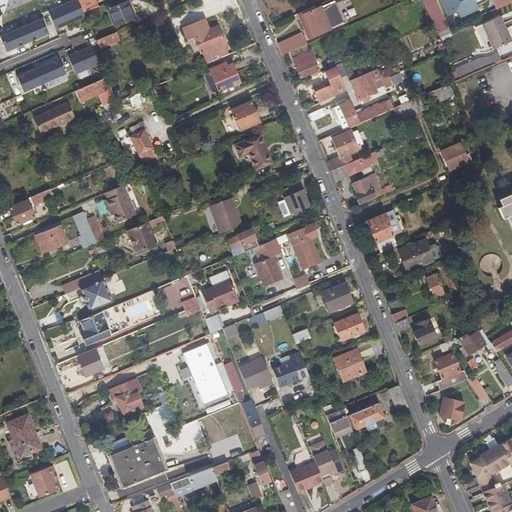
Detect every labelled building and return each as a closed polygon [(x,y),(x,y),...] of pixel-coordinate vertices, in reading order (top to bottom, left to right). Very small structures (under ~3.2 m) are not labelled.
[(73,0),(46,12),(54,30),(83,17),(81,13),(75,0),(73,0)] [(97,7),(94,0),(75,0),(81,13),(97,7)] [(422,0),(432,23),(437,34),(445,31),(431,0),(422,0)] [(464,14),(458,0),(440,0),(447,15),(457,11),(459,16),(464,14)] [(458,0),(464,14),(475,9),(472,1),(475,0),(458,0)] [(126,3),(105,12),(112,28),(133,19),(126,3)] [(321,3),(302,11),(303,14),(302,15),(312,36),(314,36),(315,37),(323,33),(322,32),(329,29),(322,13),(325,12),(321,3)] [(481,25),(492,50),(510,41),(499,17),(481,25)] [(49,35),(42,19),(0,37),(7,53),(49,35)] [(200,54),(205,64),(226,55),(222,45),(223,44),(216,26),(207,30),(203,20),(181,29),(185,40),(191,38),(198,54),(200,54)] [(115,32),(96,41),(99,48),(118,40),(115,32)] [(301,36),(278,46),(281,55),(306,44),(303,37),(301,36)] [(281,55),(284,62),(291,59),(295,67),(294,68),(299,78),(308,74),(309,76),(319,72),(306,44),(281,55)] [(90,45),(66,55),(74,74),(98,64),(90,45)] [(97,55),(99,62),(112,57),(109,50),(97,55)] [(14,78),(21,94),(66,74),(59,59),(14,78)] [(346,61),(340,63),(345,74),(351,72),(346,61)] [(455,72),(458,79),(481,69),(478,62),(455,72)] [(223,63),(208,70),(217,91),(238,83),(230,64),(224,67),(223,63)] [(334,67),(338,77),(344,75),(340,64),(334,66),(334,67)] [(338,77),(334,67),(324,72),(329,85),(313,91),(318,102),(339,93),(337,89),(342,87),(338,77)] [(382,86),(380,80),(379,78),(374,80),(373,77),(375,76),(373,72),(350,81),(358,99),(375,92),(374,89),(382,86)] [(399,73),(389,76),(392,83),(401,80),(399,73)] [(105,78),(74,92),(79,103),(98,95),(103,108),(115,102),(105,78)] [(357,122),(354,116),(347,101),(342,99),(337,102),(347,126),(357,122)] [(250,102),(230,110),(239,130),(258,122),(250,102)] [(67,103),(34,119),(37,126),(41,134),(73,118),(67,103)] [(327,105),(307,114),(311,121),(330,112),(327,105)] [(374,108),(354,116),(357,122),(357,124),(377,115),(374,108)] [(142,131),(130,137),(138,156),(151,149),(142,131)] [(328,162),(331,171),(343,165),(342,162),(346,160),(345,155),(359,149),(358,146),(355,147),(349,132),(331,139),(338,158),(328,162)] [(257,136),(232,146),(237,158),(246,154),(253,169),(269,163),(257,136)] [(449,148),(458,167),(467,163),(459,144),(449,148)] [(330,171),(334,181),(359,171),(363,169),(374,164),(372,158),(385,153),(383,148),(343,165),(331,171),(330,171)] [(458,167),(449,148),(440,152),(449,171),(458,167)] [(366,179),(353,184),(358,194),(355,195),(358,203),(374,196),(366,179)] [(282,217),(308,207),(301,189),(295,192),(292,185),(279,191),(282,200),(276,203),(282,217)] [(104,200),(108,210),(111,208),(114,215),(117,222),(133,215),(121,186),(104,193),(107,199),(104,200)] [(47,190),(25,200),(25,201),(9,208),(16,225),(33,217),(29,206),(50,197),(47,190)] [(511,194),(497,201),(511,234),(511,194)] [(208,205),(218,233),(240,225),(234,209),(231,210),(227,198),(208,205)] [(82,212),(73,216),(81,237),(78,238),(83,249),(95,244),(82,212)] [(162,221),(161,216),(149,221),(151,225),(162,221)] [(383,216),(366,222),(374,242),(391,235),(383,216)] [(85,220),(95,244),(102,241),(92,217),(85,220)] [(43,253),(66,243),(57,222),(49,226),(50,230),(35,236),(43,253)] [(145,223),(126,231),(135,254),(154,246),(145,223)] [(311,225),(288,235),(302,271),(318,263),(309,239),(315,237),(311,225)] [(228,254),(229,257),(256,246),(250,230),(249,229),(236,235),(235,237),(227,240),(230,249),(239,246),(240,248),(230,252),(230,254),(228,254)] [(167,252),(174,249),(171,241),(164,244),(167,252)] [(423,241),(398,251),(406,271),(432,260),(423,241)] [(272,256),(253,264),(263,287),(281,279),(272,256)] [(455,292),(457,291),(441,264),(433,267),(434,270),(437,269),(450,292),(454,290),(455,292)] [(72,282),(75,290),(79,288),(97,280),(102,279),(99,270),(72,282)] [(435,275),(426,279),(433,297),(442,293),(435,275)] [(292,281),(295,288),(308,283),(305,276),(292,281)] [(110,301),(102,279),(97,280),(79,288),(88,311),(101,305),(102,304),(110,301)] [(229,280),(199,292),(208,313),(216,310),(215,307),(225,304),(237,299),(229,280)] [(75,290),(72,282),(71,281),(62,285),(66,294),(75,290)] [(343,283),(321,293),(328,311),(350,302),(343,283)] [(184,310),(197,305),(194,296),(181,302),(184,310)] [(442,303),(429,308),(431,314),(444,308),(442,303)] [(250,326),(281,314),(278,305),(247,317),(250,326)] [(390,314),(394,323),(406,318),(403,309),(390,314)] [(99,312),(79,321),(83,332),(79,334),(83,345),(110,334),(100,312),(99,312)] [(203,318),(208,333),(222,328),(217,313),(203,318)] [(355,314),(333,323),(339,339),(361,330),(355,314)] [(406,318),(394,323),(397,331),(408,327),(407,325),(412,322),(410,317),(406,318)] [(419,330),(412,333),(417,343),(434,335),(426,320),(417,324),(419,330)] [(225,338),(237,333),(233,322),(221,327),(225,338)] [(290,334),(293,340),(308,333),(306,328),(290,334)] [(482,330),(477,332),(484,345),(489,342),(486,336),(482,330)] [(511,333),(510,330),(489,342),(495,351),(511,340),(511,333)] [(456,346),(462,357),(484,345),(477,332),(466,337),(465,335),(453,341),(456,346)] [(452,339),(438,345),(441,352),(456,346),(453,341),(452,339)] [(181,354),(202,405),(227,396),(205,344),(181,354)] [(278,386),(307,375),(303,364),(297,349),(287,353),(290,361),(271,369),(278,386)] [(355,349),(334,358),(343,380),(365,371),(355,349)] [(92,350),(77,357),(84,376),(100,369),(92,350)] [(450,353),(432,361),(440,379),(458,371),(450,353)] [(511,382),(511,379),(499,358),(494,361),(496,365),(494,366),(506,386),(511,382)] [(467,361),(471,369),(476,366),(472,359),(467,361)] [(479,399),(486,395),(474,375),(466,378),(479,399)] [(134,378),(106,389),(110,400),(115,398),(122,414),(132,409),(131,407),(140,403),(135,393),(140,391),(134,378)] [(249,389),(252,396),(270,389),(266,382),(249,389)] [(397,384),(387,389),(394,405),(404,401),(397,384)] [(432,384),(421,388),(424,396),(425,396),(435,392),(432,384)] [(236,399),(243,398),(241,389),(234,391),(236,399)] [(157,392),(160,404),(166,402),(163,391),(157,392)] [(435,392),(425,396),(428,403),(438,398),(436,391),(435,392)] [(462,401),(442,397),(438,415),(458,420),(462,401)] [(362,408),(348,414),(354,429),(362,426),(363,426),(373,422),(373,421),(382,417),(376,403),(375,402),(373,398),(360,404),(362,408)] [(348,425),(341,408),(324,415),(331,433),(338,430),(339,432),(343,430),(343,427),(348,425)] [(264,433),(256,414),(247,418),(254,437),(264,433)] [(5,423),(19,457),(39,449),(25,415),(5,423)] [(108,453),(123,486),(164,470),(150,435),(108,453)] [(511,435),(497,445),(497,443),(477,454),(478,455),(473,466),(477,483),(491,477),(489,474),(507,464),(508,465),(511,462),(511,435)] [(261,484),(269,480),(257,450),(250,452),(254,463),(252,463),(261,484)] [(311,456),(314,462),(319,476),(328,472),(334,470),(327,452),(327,450),(311,456)] [(334,470),(340,467),(333,450),(327,452),(334,470)] [(360,473),(367,470),(360,455),(354,458),(360,473)] [(210,467),(213,475),(228,469),(230,475),(237,471),(233,462),(227,464),(226,461),(210,467)] [(319,476),(314,462),(296,469),(288,472),(296,491),(322,481),(319,476)] [(51,474),(54,473),(59,471),(55,463),(28,474),(37,498),(57,489),(53,479),(51,474)] [(210,467),(185,477),(189,484),(191,490),(216,481),(213,475),(210,467)] [(185,477),(169,483),(172,491),(189,484),(185,477)] [(0,500),(9,497),(0,478),(0,500)] [(255,481),(246,484),(251,499),(261,495),(255,481)] [(511,511),(511,503),(511,502),(510,503),(502,483),(498,485),(497,482),(491,485),(492,487),(480,493),(488,511),(511,511)] [(169,483),(155,488),(158,496),(172,491),(169,483)] [(173,507),(178,505),(173,493),(169,495),(173,507)] [(440,511),(434,496),(411,505),(414,511),(440,511)] [(295,511),(290,499),(283,501),(287,511),(295,511)] [(152,511),(147,500),(131,507),(133,511),(152,511)]
